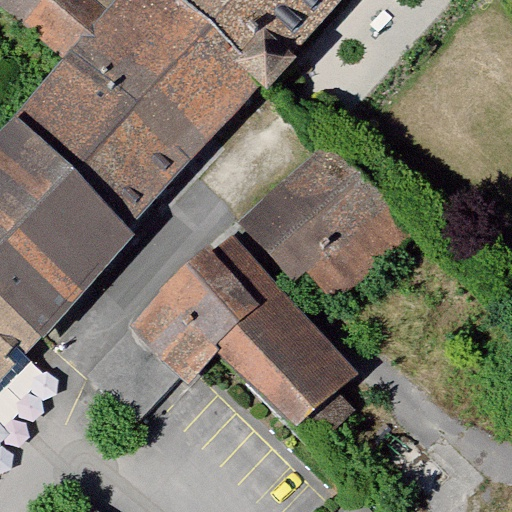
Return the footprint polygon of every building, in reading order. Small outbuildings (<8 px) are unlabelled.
[(3,0),(75,62),(191,162),(265,77),(176,0),(120,0),(107,16),(88,0),(3,0)] [(176,0),(265,77),(277,87),(306,54),(297,46),(337,0),(176,0)] [(17,129),(132,229),(191,162),(75,62),(17,129)] [(0,148),(0,308),(36,339),(132,229),(17,129),(0,148)] [(427,239),(331,153),(249,226),(306,286),(316,274),(342,307),(427,239)] [(263,308),(216,255),(168,293),(223,350),(263,308)] [(223,350),(168,293),(92,382),(148,424),(223,350)] [(0,390),(16,373),(10,368),(36,339),(0,308),(0,390)] [(373,511),(364,503),(355,511),(373,511)]
